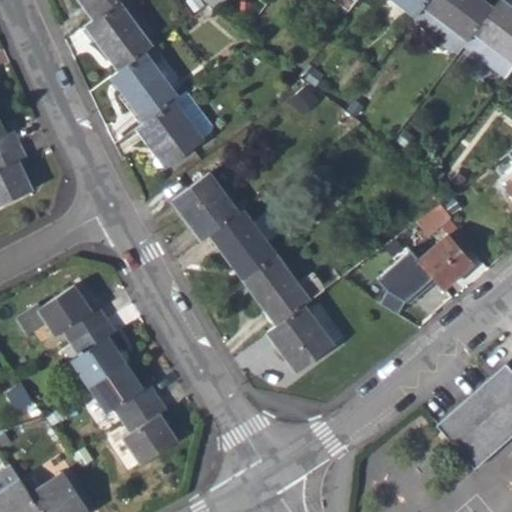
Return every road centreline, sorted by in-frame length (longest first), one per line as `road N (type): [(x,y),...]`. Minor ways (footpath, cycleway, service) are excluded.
road 1 (tertiary): [(115,211),(270,480)]
road 2 (residential): [(511,291),(366,414),(270,480)]
road 3 (tertiary): [(14,0),(115,211)]
road 4 (residential): [(0,268),(115,211)]
